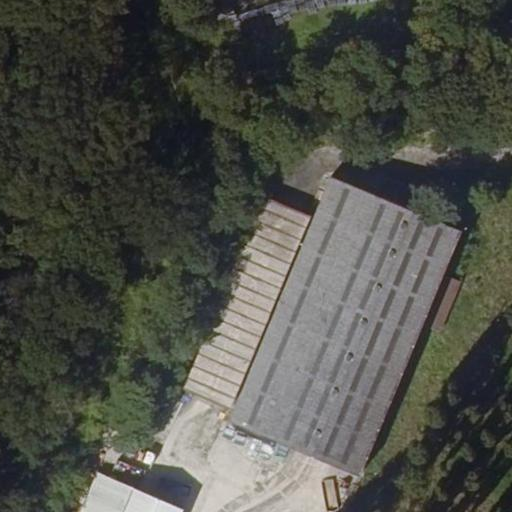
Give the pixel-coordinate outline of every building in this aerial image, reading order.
[(252,0),(255,13),(326,0),(252,0)] [(189,34),(168,43),(184,85),(203,79),(189,34)] [(372,492),(477,258),(343,198),(242,432),(372,492)] [(223,428),(215,447),(228,452),(236,433),(223,428)] [(162,511),(114,492),(105,511),(162,511)]
